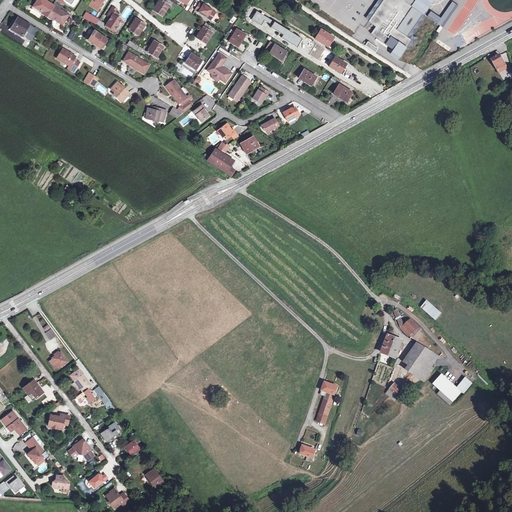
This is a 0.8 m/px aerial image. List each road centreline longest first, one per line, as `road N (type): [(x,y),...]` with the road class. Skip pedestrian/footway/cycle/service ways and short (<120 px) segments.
road 1 (track): [(242,180),(263,205),(325,244),(375,298),(419,321),(455,371)]
road 2 (track): [(377,351),(365,359),(327,347),(183,208)]
road 3 (secondary): [(339,127),(511,33)]
road 4 (residential): [(1,313),(110,458)]
road 5 (residential): [(6,4),(144,88)]
road 6 (secondary): [(31,296),(161,225)]
